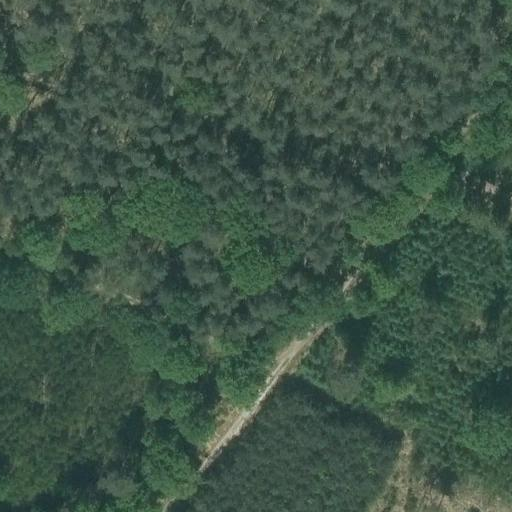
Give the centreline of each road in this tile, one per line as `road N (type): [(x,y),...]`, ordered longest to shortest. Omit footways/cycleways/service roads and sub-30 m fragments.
road 1 (track): [(442,152),(159,511)]
road 2 (track): [(511,185),(442,152),(511,62)]
